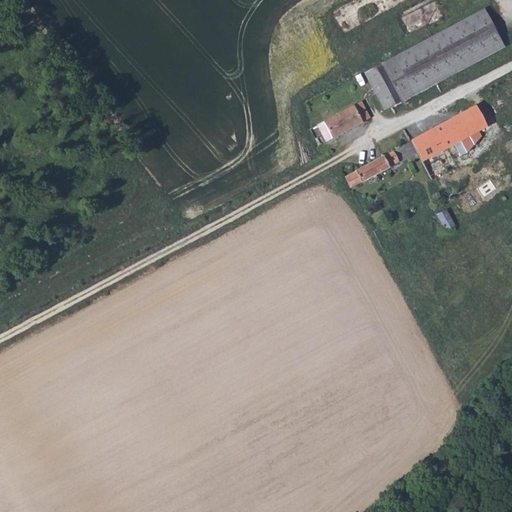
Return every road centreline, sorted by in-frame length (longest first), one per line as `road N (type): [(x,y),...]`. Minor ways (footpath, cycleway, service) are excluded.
road 1 (track): [(354,152),(0,339)]
road 2 (unclassified): [(511,70),(354,152)]
